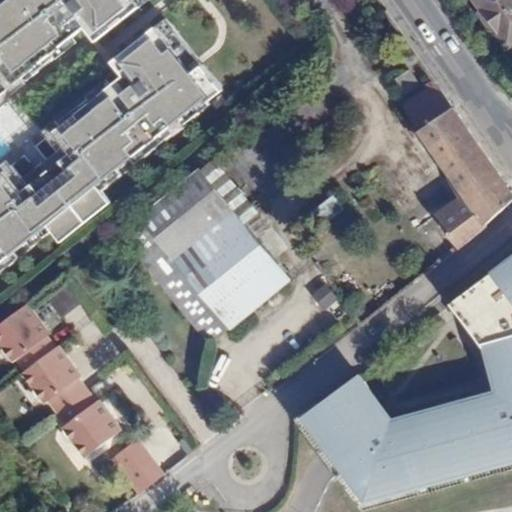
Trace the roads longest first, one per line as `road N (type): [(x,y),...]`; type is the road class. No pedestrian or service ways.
road 1 (residential): [(511,227),(235,439)]
road 2 (residential): [(235,439),(222,454),(224,483),(249,499),(269,494),(282,479),(282,454),(262,436),(244,435)]
road 3 (residential): [(511,142),(409,0)]
